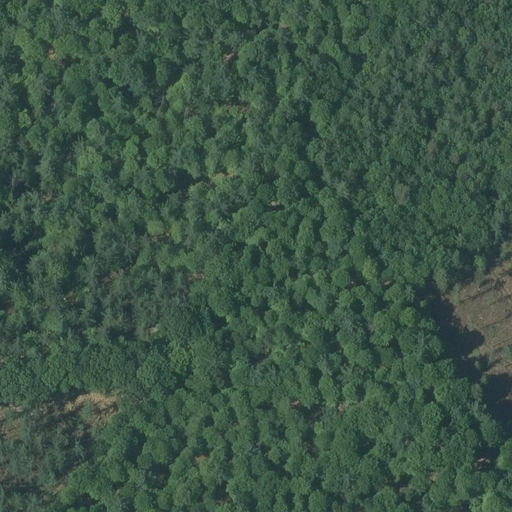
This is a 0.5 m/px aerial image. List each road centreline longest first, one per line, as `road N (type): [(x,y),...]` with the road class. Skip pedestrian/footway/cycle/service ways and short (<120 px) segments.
road 1 (track): [(0,74),(169,84),(301,59),(408,56),(511,65)]
road 2 (track): [(0,395),(160,378),(209,290),(300,161)]
road 3 (track): [(504,462),(300,161)]
road 4 (track): [(300,161),(400,0)]
road 5 (track): [(71,511),(160,378)]
